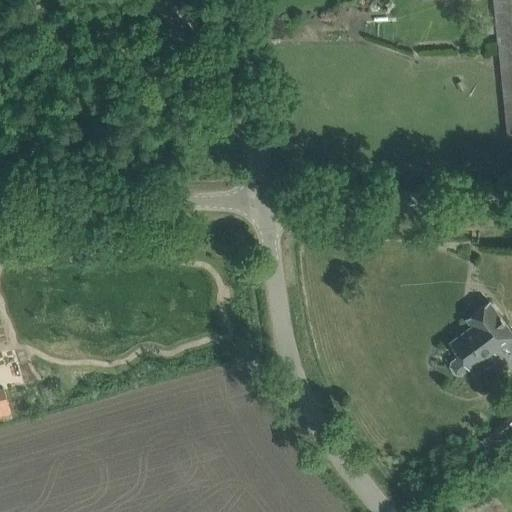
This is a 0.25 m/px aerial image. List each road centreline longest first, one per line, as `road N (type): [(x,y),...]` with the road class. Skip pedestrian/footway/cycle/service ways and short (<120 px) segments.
road 1 (tertiary): [(384,511),(326,438),(294,375),(264,203)]
road 2 (unclassified): [(264,203),(0,190)]
road 3 (unclassified): [(511,210),(264,203)]
road 4 (tertiary): [(264,203),(235,0)]
